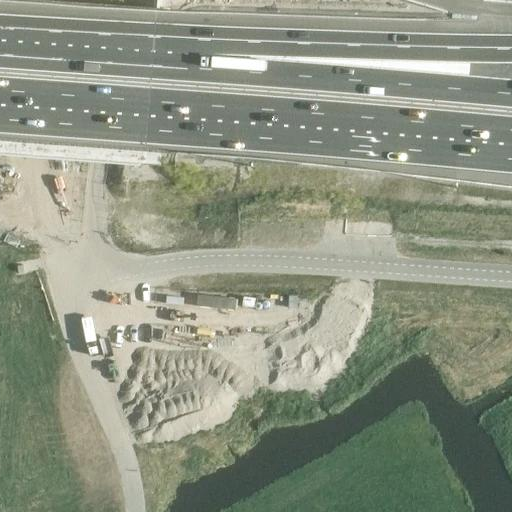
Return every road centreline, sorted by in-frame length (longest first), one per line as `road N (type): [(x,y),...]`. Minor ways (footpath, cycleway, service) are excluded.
road 1 (motorway): [(0,2),(511,37)]
road 2 (motorway): [(0,85),(511,118)]
road 3 (unclassified): [(511,279),(225,260),(121,273),(62,294)]
road 4 (unclassified): [(62,294),(32,142),(38,0)]
road 5 (unclassified): [(132,511),(110,418),(62,294)]
